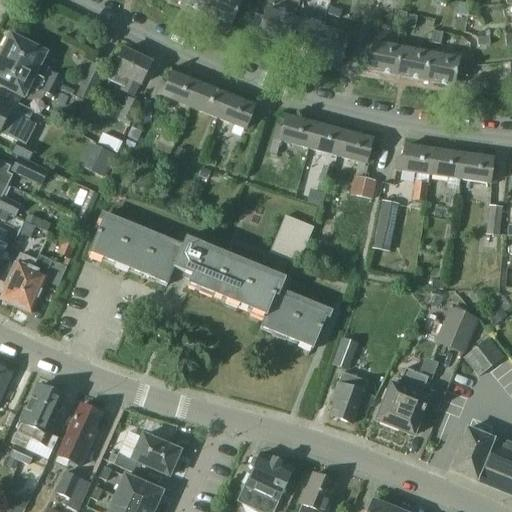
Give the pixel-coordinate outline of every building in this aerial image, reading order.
[(210,0),(178,0),(177,2),(204,15),(210,0)] [(237,0),(210,0),(204,15),(230,27),(241,3),(242,2),(237,0)] [(457,14),(467,16),(469,5),(459,4),(457,14)] [(469,5),(467,16),(478,18),(480,7),(469,5)] [(285,46),(293,20),(266,11),(257,37),(285,46)] [(398,11),(397,20),(396,23),(405,25),(405,22),(407,13),(398,11)] [(321,29),(293,20),(285,46),(312,55),(321,29)] [(321,29),(312,55),(340,65),(349,38),(321,29)] [(434,32),(431,43),(440,45),(442,34),(434,32)] [(4,50),(0,58),(0,59),(58,89),(62,80),(51,75),(51,76),(46,74),(48,70),(39,65),(44,55),(10,38),(9,41),(6,39),(1,49),(4,50)] [(486,38),(477,39),(478,49),(488,48),(486,38)] [(396,77),(401,49),(372,44),(367,71),(396,77)] [(429,55),(401,49),(396,77),(424,82),(429,55)] [(122,51),(108,81),(123,88),(121,92),(132,98),(138,86),(140,87),(150,65),(122,51)] [(429,55),(424,82),(453,88),(458,60),(429,55)] [(53,98),(58,89),(0,59),(0,86),(22,98),(27,88),(36,92),(38,89),(40,91),(46,95),(53,98)] [(189,110),(199,86),(171,74),(167,85),(162,83),(157,95),(162,97),(161,98),(189,110)] [(474,77),(472,89),(486,90),(487,78),(474,77)] [(85,79),(77,96),(87,101),(96,84),(85,79)] [(189,110),(217,121),(227,97),(199,86),(189,110)] [(254,108),(227,97),(217,121),(245,132),(245,131),(250,133),(255,121),(250,119),(254,108)] [(127,100),(119,118),(130,124),(139,106),(127,100)] [(0,134),(6,138),(17,117),(8,113),(9,111),(10,109),(0,104),(0,134)] [(278,143),(308,151),(314,126),(285,118),(282,129),(277,128),(274,140),(279,142),(278,143)] [(171,119),(166,130),(177,135),(182,124),(171,119)] [(308,151),(336,158),(343,134),(314,126),(308,151)] [(121,143),(102,134),(97,145),(116,154),(121,143)] [(343,134),(336,158),(357,164),(349,196),(363,200),(370,202),(375,184),(367,182),(365,183),(361,182),(365,166),(365,165),(370,166),(374,154),(369,152),(371,142),(343,134)] [(18,142),(14,151),(30,158),(34,150),(18,142)] [(114,156),(89,144),(78,167),(103,179),(114,156)] [(400,173),(430,177),(433,152),(404,148),(402,159),(401,159),(397,158),(395,171),(400,172),(400,173)] [(430,177),(459,181),(463,156),(433,152),(430,177)] [(492,160),(463,156),(459,181),(488,185),(489,185),(490,184),(494,185),(496,172),(493,172),(491,171),(492,160)] [(17,158),(10,172),(40,187),(48,173),(17,158)] [(0,181),(8,185),(11,178),(6,176),(9,169),(0,164),(0,181)] [(332,170),(324,168),(319,184),(328,186),(332,170)] [(0,210),(15,218),(20,208),(1,199),(8,185),(0,181),(0,210)] [(417,185),(415,200),(424,202),(427,186),(417,185)] [(372,249),(389,253),(399,205),(382,202),(372,249)] [(489,208),(485,236),(497,237),(501,210),(489,208)] [(297,265),(311,229),(284,218),(269,254),(297,265)] [(186,286),(232,305),(263,318),(259,329),(312,351),(326,316),(275,295),(279,283),(202,252),(203,247),(184,239),(179,252),(102,220),(87,255),(166,287),(173,270),(190,277),(186,286)] [(56,255),(57,255),(68,260),(75,245),(63,240),(56,255)] [(2,300),(15,306),(36,263),(19,255),(17,259),(16,261),(15,263),(3,286),(6,288),(7,289),(2,300)] [(36,263),(15,306),(29,313),(31,308),(33,305),(34,302),(37,302),(48,281),(58,286),(65,270),(38,258),(36,263)] [(443,281),(432,280),(431,289),(442,290),(443,281)] [(496,304),(484,315),(491,323),(504,312),(497,305),(496,304)] [(434,346),(463,358),(478,323),(449,310),(434,346)] [(463,359),(477,377),(503,357),(489,339),(463,359)] [(341,340),(331,367),(347,373),(357,346),(341,340)] [(0,371),(0,402),(12,377),(0,371)] [(397,389),(390,386),(375,423),(412,438),(421,415),(422,415),(424,410),(423,410),(427,401),(420,398),(427,380),(404,371),(397,389)] [(342,387),(337,385),(331,402),(334,403),(329,417),(352,425),(363,395),(358,393),(362,384),(345,378),(342,387)] [(28,441),(50,394),(36,388),(26,411),(23,410),(19,421),(20,421),(19,424),(20,425),(16,435),(28,441)] [(50,394),(28,441),(44,449),(55,425),(53,424),(64,400),(50,394)] [(79,407),(65,436),(56,455),(80,466),(89,447),(90,448),(96,434),(93,433),(100,417),(79,407)] [(511,451),(490,443),(490,442),(466,432),(449,472),(475,483),(477,479),(478,476),(511,489),(511,492),(511,451)] [(118,455),(113,466),(136,476),(141,466),(168,478),(170,473),(174,475),(181,459),(177,457),(179,453),(169,448),(170,444),(154,437),(152,441),(142,436),(131,461),(118,455)] [(9,458),(18,462),(23,452),(14,447),(9,458)] [(32,456),(23,452),(18,462),(27,466),(32,456)] [(256,511),(272,511),(277,503),(292,471),(259,456),(258,458),(253,459),(249,466),(252,471),(244,488),(237,503),(256,511)] [(103,468),(99,479),(106,482),(111,471),(103,468)] [(64,475),(55,495),(69,501),(66,509),(72,511),(76,511),(88,488),(89,486),(64,475)] [(115,498),(147,511),(157,511),(162,502),(158,500),(161,494),(124,477),(115,498)] [(300,510),(299,511),(324,511),(325,511),(331,499),(328,497),(333,485),(313,477),(302,503),(300,510)] [(95,488),(89,499),(97,503),(102,492),(95,488)] [(0,505),(9,510),(15,497),(5,492),(0,501),(0,505)] [(147,511),(115,498),(108,511),(147,511)] [(390,511),(391,511),(386,509),(385,504),(377,501),(374,504),(372,504),(368,511),(390,511)]
